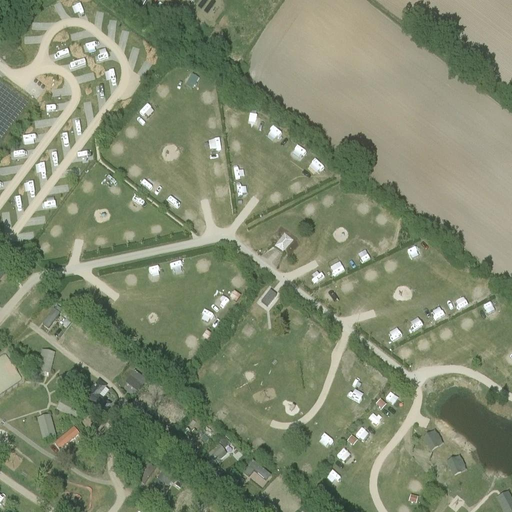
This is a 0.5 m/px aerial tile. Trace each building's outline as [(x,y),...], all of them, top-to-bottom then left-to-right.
[(143,6),(173,31),(173,30),(177,34),(185,25),(156,0),(134,0),(143,7),(143,6)] [(117,30),(108,41),(122,51),(130,40),(117,30)] [(151,63),(155,59),(141,49),(138,53),(151,63)] [(54,54),(48,62),(57,68),(62,60),(54,54)] [(138,54),(132,60),(145,71),(151,65),(138,54)] [(48,120),(52,113),(46,109),(41,116),(48,120)] [(84,142),(84,151),(92,151),(92,141),(84,142)] [(78,152),(71,167),(78,170),(86,156),(78,152)] [(11,160),(8,164),(15,171),(19,166),(11,160)] [(66,176),(74,179),(77,171),(70,168),(66,176)] [(88,193),(92,185),(83,180),(79,189),(88,193)] [(117,181),(110,188),(118,195),(125,189),(117,181)] [(227,187),(217,188),(218,198),(228,197),(227,187)] [(272,195),(275,204),(284,201),(281,192),(272,195)] [(386,224),(388,216),(381,214),(379,222),(386,224)] [(284,253),(294,240),(286,234),(276,247),(284,253)] [(211,267),(210,258),(200,259),(201,268),(211,267)] [(364,273),(367,281),(372,279),(369,271),(364,273)] [(267,307),(276,296),(270,291),(261,303),(267,307)] [(48,329),(60,315),(54,309),(42,324),(48,329)] [(298,315),(289,324),(297,331),(306,323),(298,315)] [(465,328),(474,323),(468,315),(460,320),(465,328)] [(251,339),(257,331),(248,323),(241,332),(251,339)] [(313,343),(320,334),(312,327),(304,337),(313,343)] [(445,338),(453,334),(450,327),(442,331),(445,338)] [(203,338),(210,342),(214,336),(207,331),(203,338)] [(70,341),(77,347),(85,338),(79,332),(70,341)] [(193,336),(188,342),(195,348),(200,342),(193,336)] [(237,356),(243,348),(234,340),(227,348),(237,356)] [(327,340),(320,347),(325,352),(332,345),(327,340)] [(404,359),(411,353),(404,345),(397,352),(404,359)] [(39,373),(52,374),(55,352),(42,351),(39,373)] [(97,368),(104,374),(110,366),(118,372),(123,365),(108,353),(97,368)] [(283,360),(284,373),(300,372),(299,359),(283,360)] [(220,376),(226,368),(217,360),(210,368),(220,376)] [(360,362),(349,373),(357,380),(368,369),(360,362)] [(77,369),(57,380),(65,393),(84,382),(77,369)] [(303,379),(308,394),(320,390),(315,375),(303,379)] [(364,383),(367,394),(379,390),(376,380),(364,383)] [(116,398),(96,382),(84,398),(104,414),(116,398)] [(210,387),(198,389),(199,398),(211,397),(210,387)] [(357,416),(364,407),(353,399),(346,408),(357,416)] [(377,406),(382,411),(386,405),(381,401),(377,406)] [(216,416),(224,422),(231,412),(223,407),(216,416)] [(37,419),(43,441),(56,437),(50,415),(37,419)] [(334,423),(344,432),(351,425),(341,416),(334,423)] [(239,420),(232,430),(241,436),(248,426),(239,420)] [(432,420),(422,445),(433,449),(442,424),(432,420)] [(60,452),(80,435),(74,428),(53,444),(60,452)] [(358,436),(366,441),(371,433),(363,428),(358,436)] [(258,435),(251,445),(259,451),(266,441),(258,435)] [(352,437),(347,442),(353,447),(357,442),(352,437)] [(454,467),(467,442),(457,437),(444,461),(454,467)] [(327,456),(333,448),(322,439),(316,447),(327,456)] [(220,446),(199,462),(206,470),(227,454),(220,446)] [(270,459),(279,464),(285,455),(276,449),(270,459)] [(301,463),(304,475),(313,473),(310,460),(301,463)] [(254,461),(243,474),(261,490),(273,477),(254,461)] [(511,511),(511,500),(508,492),(497,498),(504,511),(511,511)]
